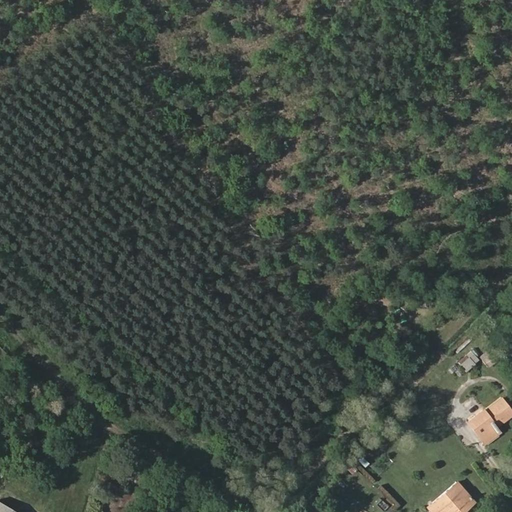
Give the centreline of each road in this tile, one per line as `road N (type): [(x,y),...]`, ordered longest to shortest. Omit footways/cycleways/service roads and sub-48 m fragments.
road 1 (track): [(68,511),(92,463),(99,406),(0,304)]
road 2 (track): [(262,511),(99,406)]
